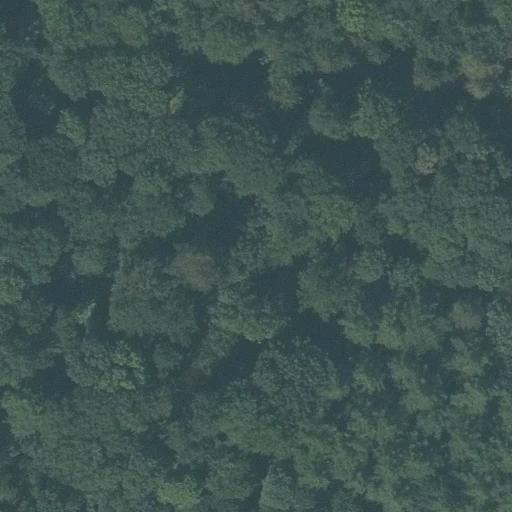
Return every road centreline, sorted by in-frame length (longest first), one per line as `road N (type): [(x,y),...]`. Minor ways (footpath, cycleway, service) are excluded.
road 1 (track): [(248,511),(269,440),(306,126),(329,44)]
road 2 (track): [(56,0),(511,75)]
